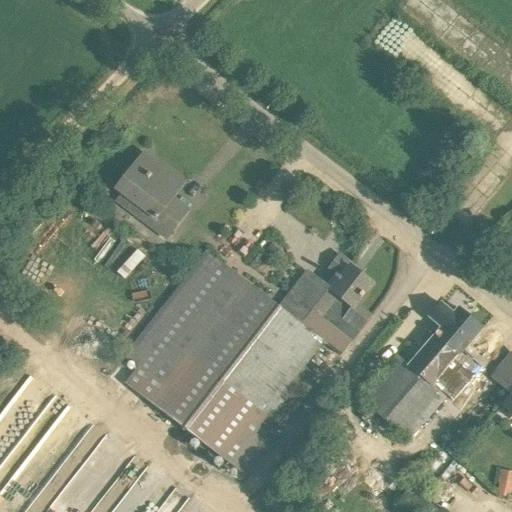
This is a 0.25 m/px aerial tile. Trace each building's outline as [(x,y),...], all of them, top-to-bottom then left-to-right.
[(183,184),(143,154),(116,190),(121,194),(114,202),(165,240),(188,210),(172,198),(183,184)] [(289,316),(205,251),(124,356),(140,368),(124,389),(241,479),(318,379),(304,368),(323,344),(289,316)] [(318,280),(289,316),(323,344),(339,356),(369,317),(355,306),(371,284),(349,267),(338,281),(335,278),(328,287),(318,280)] [(511,395),(511,392),(493,376),(464,351),(482,329),(458,308),(453,314),(442,304),(430,318),(441,328),(410,366),(409,367),(445,398),(483,430),(504,405),(511,395)] [(410,366),(395,354),(357,398),(408,442),(445,398),(409,367),(410,366)] [(511,395),(504,405),(511,411),(511,354),(493,376),(511,392),(511,395)] [(511,490),(511,485),(499,483),(496,496),(510,499),(511,490)] [(421,511),(428,504),(410,488),(399,503),(410,511),(421,511)]
